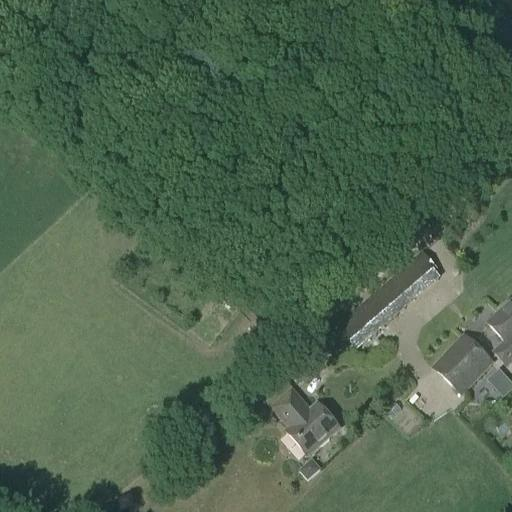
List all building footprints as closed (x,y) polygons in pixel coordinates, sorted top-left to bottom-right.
[(435,280),(419,262),(338,330),(354,349),(379,328),(376,326),(400,306),(402,308),(435,280)] [(511,302),(486,326),(504,346),(493,355),(506,370),(511,363),(511,302)] [(491,366),(462,339),(431,371),(460,398),(491,366)] [(505,400),(511,393),(511,382),(500,370),(488,382),(505,400)] [(308,416),(289,395),(269,413),(287,434),(284,437),(305,461),(317,450),(320,451),(328,444),(328,441),(337,433),(315,409),(308,416)]
